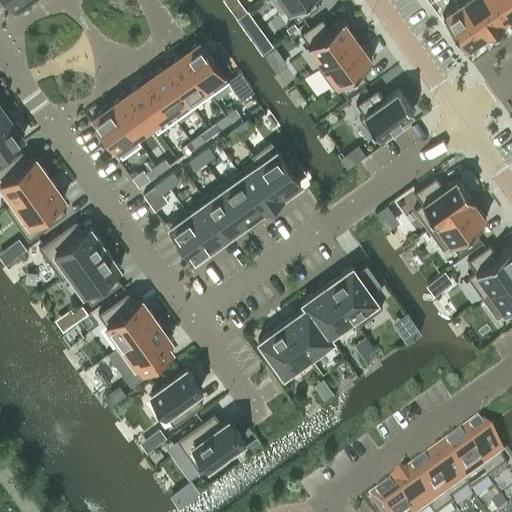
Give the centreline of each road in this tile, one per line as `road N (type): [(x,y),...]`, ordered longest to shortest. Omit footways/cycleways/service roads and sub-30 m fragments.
road 1 (residential): [(190,320),(462,119)]
road 2 (residential): [(0,57),(190,320)]
road 3 (residential): [(326,511),(320,502),(511,369)]
road 4 (residential): [(376,0),(462,119)]
